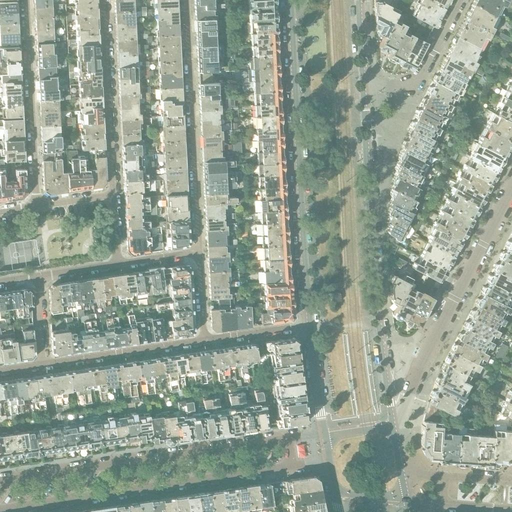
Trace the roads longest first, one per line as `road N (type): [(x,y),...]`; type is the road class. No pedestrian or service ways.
road 1 (residential): [(391,427),(361,78)]
road 2 (residential): [(290,18),(310,325)]
road 3 (residential): [(0,510),(291,464)]
road 4 (residential): [(287,441),(0,483)]
road 5 (residential): [(391,427),(511,190)]
road 6 (residential): [(186,0),(198,253)]
road 7 (residential): [(25,0),(37,206)]
road 8 (residential): [(113,197),(103,0)]
road 9 (residential): [(44,365),(204,342)]
road 10 (residential): [(460,0),(412,85),(361,78)]
